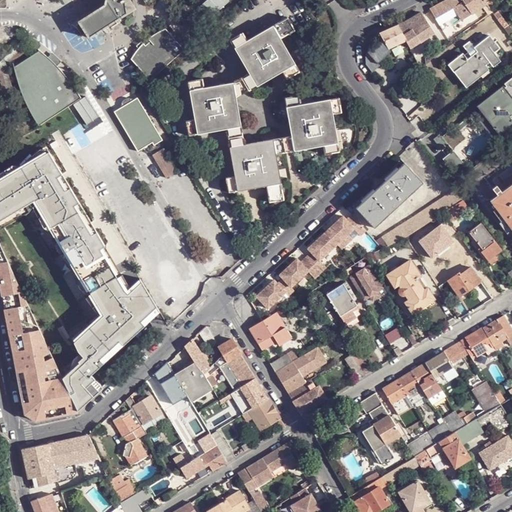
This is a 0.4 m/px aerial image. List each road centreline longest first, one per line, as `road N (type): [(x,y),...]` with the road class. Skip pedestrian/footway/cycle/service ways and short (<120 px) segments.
road 1 (residential): [(219,299),(380,150),(385,118),(347,66),(345,41),(410,0)]
road 2 (residential): [(13,437),(89,422),(219,299)]
road 3 (residential): [(298,430),(511,296)]
road 4 (residential): [(158,511),(298,430)]
road 5 (residential): [(219,299),(298,430)]
